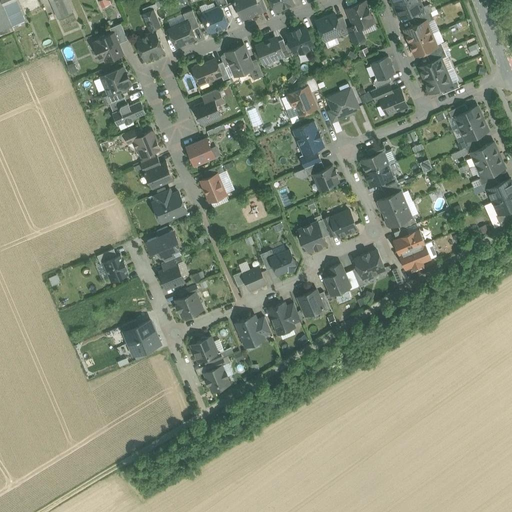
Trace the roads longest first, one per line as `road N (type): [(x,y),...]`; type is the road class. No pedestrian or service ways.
road 1 (residential): [(425,111),(340,147),(376,233),(311,261),(305,279),(174,335)]
road 2 (residential): [(338,0),(173,64)]
